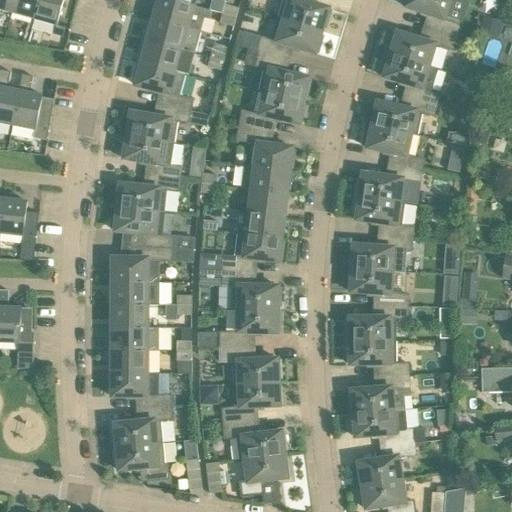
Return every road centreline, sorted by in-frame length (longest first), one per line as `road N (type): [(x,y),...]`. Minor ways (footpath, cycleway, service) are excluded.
road 1 (residential): [(327,511),(314,393),(320,201),(372,0)]
road 2 (residential): [(76,495),(74,224),(83,124),(114,0)]
